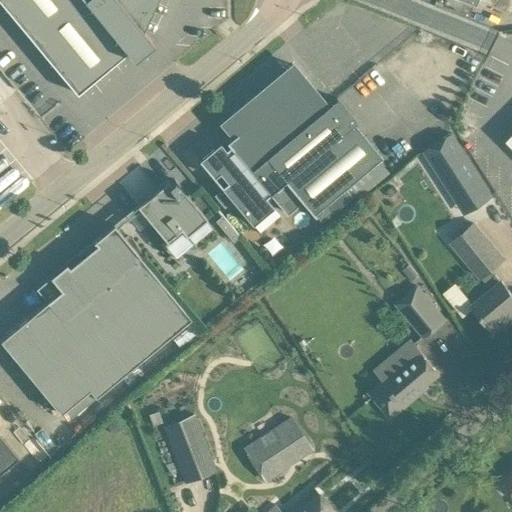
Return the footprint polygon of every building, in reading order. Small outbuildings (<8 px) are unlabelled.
[(138,23),(148,0),(0,0),(77,93),(127,50),(134,58),(135,57),(152,41),(138,23)] [(336,97),(327,105),(292,64),(222,122),(233,135),(277,187),(293,208),(300,202),(312,216),(315,213),(322,221),(352,196),(344,188),(378,159),(382,156),(354,122),(355,121),(336,97)] [(425,150),(459,202),(465,212),(481,201),(491,195),(451,133),(425,150)] [(293,208),(277,187),(233,135),(226,141),(229,145),(225,149),(220,142),(214,147),(212,145),(201,154),(202,156),(199,159),(213,177),(219,172),(227,182),(222,186),(220,183),(219,184),(222,188),(231,200),(233,203),(251,224),(273,207),(265,197),(265,196),(270,193),(287,214),(293,208)] [(180,227),(186,234),(206,217),(190,197),(188,190),(185,191),(174,179),(162,190),(161,189),(137,209),(138,210),(140,208),(167,241),(168,240),(166,238),(180,227)] [(223,206),(231,200),(222,188),(214,194),(223,206)] [(233,241),(240,235),(222,214),(215,220),(233,241)] [(504,258),(491,242),(474,223),(451,243),(480,277),(481,277),(491,289),(473,304),(473,305),(481,315),(494,330),(507,318),(504,315),(511,308),(511,292),(491,268),(504,258)] [(46,300),(0,337),(0,340),(60,413),(89,389),(95,396),(191,317),(140,255),(142,253),(132,237),(127,240),(117,227),(118,226),(117,225),(113,229),(111,225),(102,233),(101,233),(92,240),(95,243),(69,266),(66,262),(35,287),(46,300)] [(424,336),(445,318),(418,286),(397,303),(424,336)] [(438,373),(415,345),(411,340),(394,354),(403,366),(371,392),(391,416),(415,395),(418,393),(416,391),(438,373)] [(264,421),(275,414),(267,402),(257,409),(264,421)] [(185,481),(215,470),(193,413),(164,425),(185,481)] [(243,448),(263,479),(291,462),(311,448),(291,418),(260,437),(255,429),(246,435),(251,443),(243,448)] [(0,469),(17,456),(0,434),(0,469)] [(334,511),(314,486),(282,511),(275,504),(265,511),(334,511)]
